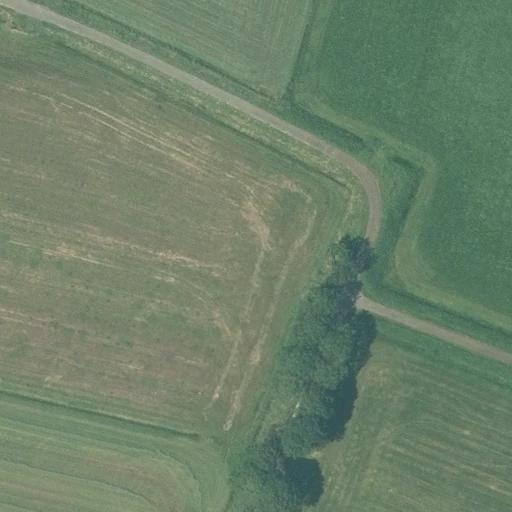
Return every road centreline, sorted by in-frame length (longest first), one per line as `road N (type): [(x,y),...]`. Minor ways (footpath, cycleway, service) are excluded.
road 1 (unclassified): [(268,511),(371,236),(372,192),(350,166),(125,51),(0,2)]
road 2 (track): [(348,301),(511,365)]
